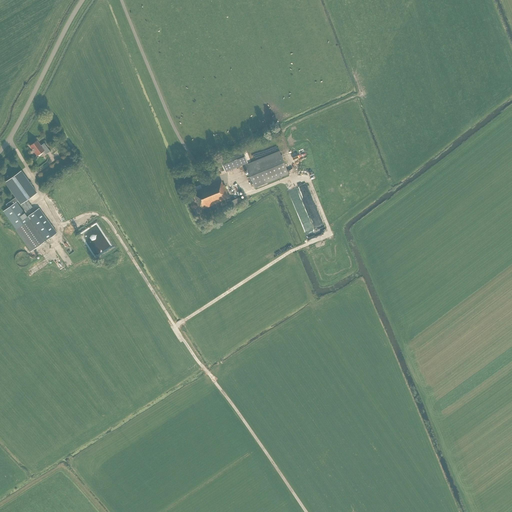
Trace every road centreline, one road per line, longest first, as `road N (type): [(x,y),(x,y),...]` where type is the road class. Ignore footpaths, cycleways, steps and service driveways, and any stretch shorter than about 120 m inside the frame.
road 1 (track): [(57,228),(86,216),(108,224),(303,511)]
road 2 (track): [(306,172),(329,233),(173,327)]
road 3 (unclassified): [(0,153),(84,0)]
